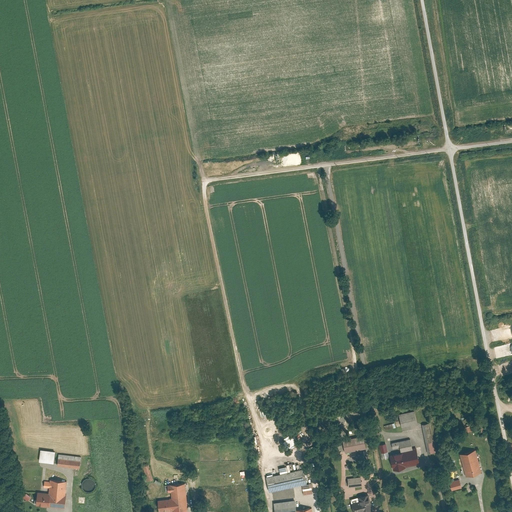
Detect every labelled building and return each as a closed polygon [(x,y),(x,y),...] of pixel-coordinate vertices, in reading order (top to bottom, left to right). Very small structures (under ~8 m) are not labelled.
[(399,414),(402,426),(417,422),(415,410),(399,414)] [(431,422),(422,424),(428,453),(437,451),(431,422)] [(284,442),(288,449),(300,441),(295,435),(284,442)] [(363,435),(343,439),(345,452),(366,448),(363,435)] [(400,447),(401,452),(413,449),(413,448),(411,438),(392,443),(393,449),(400,447)] [(382,459),(389,457),(386,443),(379,445),(382,459)] [(394,470),(420,464),(416,447),(413,448),(413,449),(401,452),(390,454),(394,470)] [(55,451),(41,449),(39,461),(54,463),(55,451)] [(460,454),(466,476),(482,471),(475,449),(460,454)] [(59,454),(57,465),(80,467),(81,456),(59,454)] [(147,481),(153,479),(148,464),(142,466),(147,481)] [(266,477),(269,491),(307,483),(303,469),(297,470),(288,472),(280,474),(266,477)] [(360,476),(348,478),(349,487),(361,485),(360,476)] [(67,481),(50,479),(50,482),(45,481),(44,486),(50,487),(49,493),(38,492),(36,505),(65,508),(66,494),(65,494),(67,481)] [(459,479),(450,481),(452,490),(462,487),(459,479)] [(158,500),(159,511),(173,509),(173,511),(187,511),(186,500),(187,499),(185,483),(171,484),(171,486),(168,487),(169,492),(171,491),(172,498),(158,500)] [(312,493),(311,483),(302,484),(303,494),(312,493)] [(360,503),(352,505),(354,511),(366,511),(373,510),(368,495),(367,496),(366,494),(358,497),(360,503)] [(358,497),(351,499),(352,505),(360,503),(358,497)] [(275,511),(296,511),(297,510),(295,500),(274,502),(275,511)]
